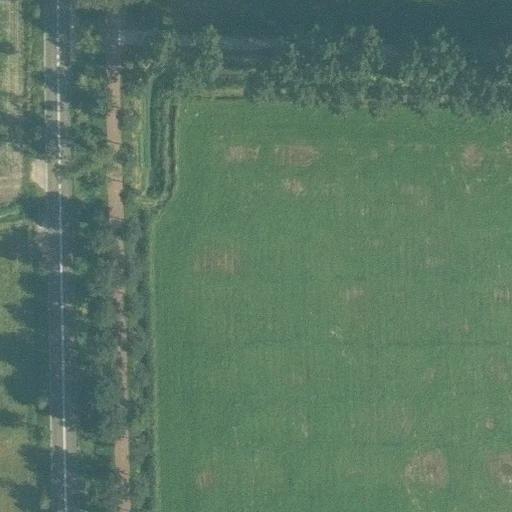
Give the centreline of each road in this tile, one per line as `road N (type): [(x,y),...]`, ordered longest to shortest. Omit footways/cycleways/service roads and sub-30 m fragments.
road 1 (secondary): [(58,0),(66,511)]
road 2 (track): [(511,56),(58,39)]
